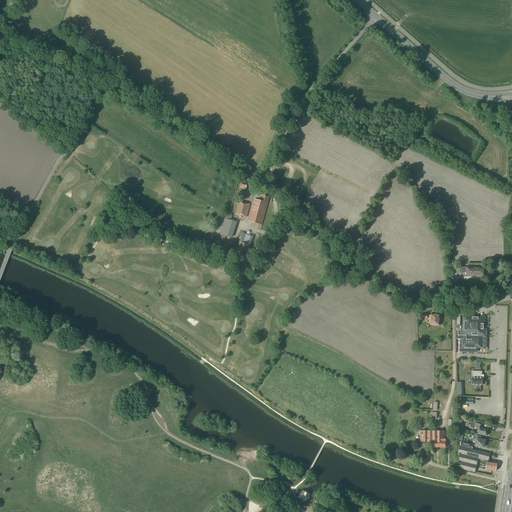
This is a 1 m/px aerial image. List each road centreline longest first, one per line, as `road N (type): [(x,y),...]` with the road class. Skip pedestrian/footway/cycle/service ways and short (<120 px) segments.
road 1 (unclassified): [(263,182),(163,120),(0,37)]
road 2 (track): [(263,182),(377,284),(436,304)]
road 3 (unclassified): [(263,182),(306,94),(376,17)]
road 4 (secondary): [(511,98),(454,85),(376,17)]
